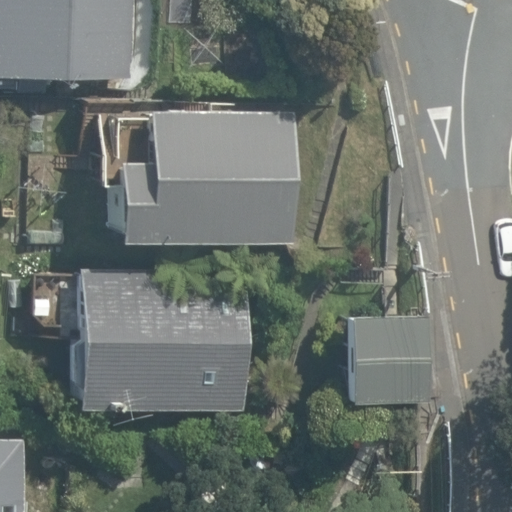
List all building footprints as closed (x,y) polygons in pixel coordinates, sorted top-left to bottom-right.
[(96,88),(118,88),(119,76),(125,76),(127,0),(0,0),(0,71),(97,75),(96,88)] [(101,233),(286,239),(290,108),(136,103),(134,154),(104,153),(101,233)] [(64,402),(236,407),(241,268),(68,263),(64,402)] [(335,396),(419,397),(421,314),(337,313),(335,396)] [(0,511),(11,511),(13,429),(0,428),(0,511)]
